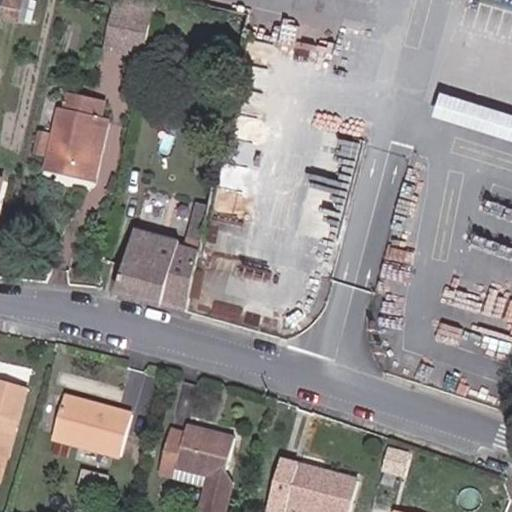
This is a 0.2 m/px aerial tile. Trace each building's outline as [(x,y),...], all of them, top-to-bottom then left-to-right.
[(16,0),(0,0),(0,19),(12,22),(16,0)] [(158,1),(150,0),(118,0),(114,51),(154,55),(158,1)] [(382,0),(255,0),(182,313),(286,339),(310,324),(329,301),(363,144),(382,0)] [(511,144),(511,117),(440,95),(432,121),(511,144)] [(66,174),(90,179),(103,121),(55,110),(43,162),(68,167),(66,174)] [(43,162),(42,168),(66,174),(68,167),(43,162)] [(143,173),(115,167),(112,184),(111,189),(130,193),(132,182),(141,184),(143,173)] [(112,294),(182,313),(195,247),(130,232),(112,294)] [(0,456),(8,459),(27,388),(0,380),(0,456)] [(53,440),(121,459),(133,414),(66,396),(53,440)] [(186,432),(172,428),(159,476),(176,480),(179,469),(210,477),(207,488),(201,511),(228,511),(235,486),(227,474),(236,438),(189,425),(186,432)] [(268,511),(270,511),(351,511),(359,481),(283,460),(268,511)] [(179,469),(176,480),(207,488),(210,477),(179,469)]
